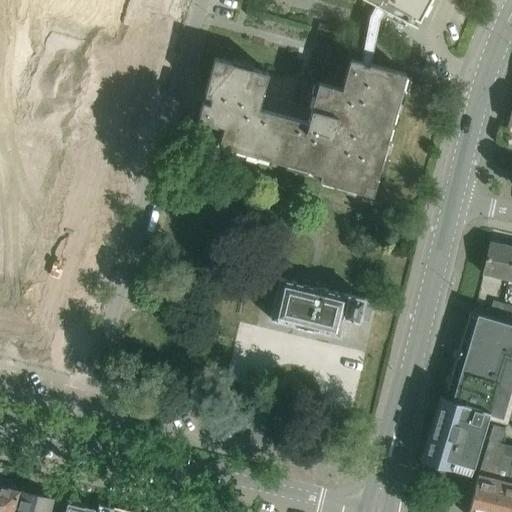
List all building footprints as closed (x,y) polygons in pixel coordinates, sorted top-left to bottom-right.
[(369,0),(376,4),(370,15),(369,15),(365,38),(374,40),(379,19),(384,8),(411,23),(414,17),(419,19),(428,0),(369,0)] [(147,45),(166,49),(172,20),(153,16),(147,45)] [(371,194),(404,77),(406,72),(370,62),(373,52),(372,51),(374,40),(365,38),(362,49),(356,47),(350,56),(341,87),(318,81),(310,108),(261,94),(268,71),(251,66),(250,68),(241,66),(242,62),(241,62),(240,65),(230,63),(231,60),(214,56),(204,93),(211,95),(209,101),(202,99),(196,118),(216,124),(217,121),(223,123),(218,142),(235,147),(235,145),(244,148),(243,152),(245,152),(246,148),(255,151),(254,153),(286,162),(286,160),(296,162),(295,166),(296,166),(297,163),(306,165),(305,167),(320,172),(318,179),(335,184),(336,181),(345,184),(344,187),(346,188),(347,184),(356,187),(355,189),(371,194)] [(48,79),(52,55),(36,52),(31,76),(48,79)] [(507,279),(511,258),(511,245),(489,241),(482,273),(507,279)] [(368,320),(373,301),(364,299),(364,298),(318,287),(319,282),(304,278),(303,283),(280,278),(270,318),(297,325),(313,329),(340,335),(345,316),(359,320),(359,318),(368,320)] [(500,314),(503,303),(493,300),(490,311),(500,314)] [(510,317),(511,310),(511,305),(503,303),(500,314),(510,317)] [(488,413),(508,418),(511,404),(511,323),(469,311),(446,387),(455,390),(452,399),(439,395),(420,459),(470,473),(472,465),(473,465),(488,413)] [(468,511),(511,511),(511,445),(498,442),(503,427),(494,425),(468,511)] [(12,511),(18,490),(16,489),(14,485),(8,483),(3,486),(0,485),(0,511),(12,511)] [(48,511),(52,498),(22,491),(16,511),(48,511)] [(92,511),(93,509),(67,502),(64,511),(92,511)]
